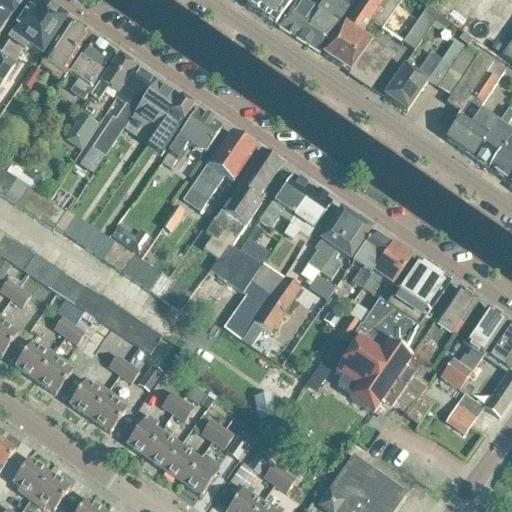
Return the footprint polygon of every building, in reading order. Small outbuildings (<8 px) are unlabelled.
[(0,0),(0,38),(25,0),(0,0)] [(251,0),(244,10),(274,30),(294,0),(251,0)] [(294,43),(313,14),(301,6),(304,0),(294,0),(297,2),(277,32),(294,43)] [(348,0),(323,0),(314,15),(313,14),(294,43),(318,58),(355,4),(348,0)] [(381,33),(404,0),(363,0),(322,59),(371,92),(394,57),(372,42),(370,46),(358,38),(368,24),(381,33)] [(65,23),(41,7),(34,18),(28,14),(0,57),(0,93),(14,71),(11,70),(20,56),(24,58),(27,53),(33,57),(34,55),(40,59),(65,23)] [(413,55),(438,19),(426,11),(402,47),(413,55)] [(60,85),(90,41),(69,26),(38,70),(60,85)] [(92,42),(68,77),(79,85),(70,98),(81,105),(114,58),(92,42)] [(404,70),(383,101),(406,117),(429,83),(440,90),(467,52),(455,44),(441,64),(431,57),(416,78),(404,70)] [(511,44),(500,63),(511,71),(511,44)] [(440,90),(439,91),(451,99),(444,108),(457,117),(453,122),(458,125),(445,144),(471,162),(496,127),(477,113),(502,77),(489,68),(467,52),(440,90)] [(116,100),(135,72),(117,60),(89,101),(97,106),(106,93),(116,100)] [(28,94),(39,77),(32,72),(20,89),(28,94)] [(103,162),(116,142),(155,86),(136,73),(116,102),(125,108),(114,124),(111,121),(90,152),(103,162)] [(168,119),(179,103),(155,86),(150,94),(132,119),(116,142),(129,150),(139,134),(140,135),(145,128),(157,136),(168,119)] [(157,136),(154,140),(155,141),(138,164),(150,173),(193,112),(179,103),(168,119),(157,136)] [(204,158),(222,132),(196,114),(178,139),(179,140),(161,167),(170,173),(188,146),(204,158)] [(496,127),(471,162),(488,174),(511,139),(511,135),(504,130),(511,120),(505,115),(496,127)] [(68,139),(84,149),(97,129),(77,116),(71,125),(75,128),(68,139)] [(232,188),(255,155),(228,137),(206,170),(207,171),(204,176),(203,176),(187,201),(183,207),(197,217),(216,189),(220,187),(223,182),(232,188)] [(511,139),(488,174),(508,188),(511,182),(511,139)] [(231,249),(232,250),(260,206),(257,204),(279,172),(259,158),(225,208),(220,216),(215,224),(214,223),(205,237),(210,240),(201,252),(217,263),(227,250),(229,251),(231,249)] [(0,199),(3,202),(15,183),(6,177),(0,185),(0,199)] [(293,221),(312,194),(291,180),(273,207),(271,206),(257,226),(269,234),(283,214),(293,221)] [(13,208),(25,190),(15,183),(3,202),(13,208)] [(22,214),(35,196),(25,190),(13,208),(22,214)] [(312,194),(293,221),(294,221),(283,237),(292,243),(297,235),(308,242),(331,207),(312,194)] [(32,221),(44,203),(35,196),(22,214),(32,221)] [(42,227),(54,209),(44,203),(32,221),(42,227)] [(53,232),(63,216),(54,209),(42,227),(51,234),(53,232)] [(170,237),(184,216),(174,210),(160,230),(170,237)] [(319,277),(355,223),(340,213),(319,244),(319,245),(313,254),(315,256),(300,279),(312,287),(318,277),(319,277)] [(63,216),(53,232),(62,237),(74,220),(65,214),(63,216)] [(71,244),(83,226),(74,220),(62,237),(71,244)] [(355,223),(319,277),(330,285),(340,269),(334,265),(339,258),(349,265),(370,234),(355,223)] [(81,250),(93,233),(83,226),(71,244),(81,250)] [(91,257),(103,239),(93,233),(81,250),(91,257)] [(139,235),(127,252),(138,260),(150,243),(139,235)] [(361,293),(391,248),(373,236),(352,267),(360,273),(351,286),(361,293)] [(0,260),(4,263),(16,245),(7,239),(0,248),(0,260)] [(100,264),(112,246),(103,239),(91,257),(100,264)] [(248,240),(242,254),(265,264),(271,250),(248,240)] [(14,270),(26,251),(16,245),(4,263),(14,270)] [(110,270),(122,252),(112,246),(100,264),(110,270)] [(391,248),(361,293),(372,301),(379,291),(373,287),(377,280),(392,290),(411,262),(391,248)] [(262,271),(251,263),(238,254),(232,250),(231,249),(229,251),(227,250),(217,263),(209,276),(241,298),(249,286),(252,288),(262,271)] [(24,276),(36,258),(26,251),(14,270),(24,276)] [(120,277),(132,259),(122,252),(110,270),(120,277)] [(34,283),(46,264),(36,258),(24,276),(34,283)] [(129,283),(141,265),(132,259),(120,277),(129,283)] [(0,285),(10,270),(0,263),(0,285)] [(43,289),(55,271),(46,264),(34,283),(43,289)] [(425,323),(449,287),(415,264),(384,308),(378,304),(360,330),(358,328),(347,345),(353,350),(335,377),(342,382),(337,390),(351,400),(349,402),(373,419),(381,408),(389,414),(395,404),(411,380),(421,365),(413,360),(433,329),(425,323)] [(138,289),(149,271),(141,265),(129,283),(138,289)] [(271,301),(283,283),(262,269),(262,271),(252,288),(271,301)] [(53,295),(65,277),(55,271),(43,289),(53,295)] [(146,295),(158,276),(149,271),(138,289),(146,295)] [(155,300),(167,282),(158,276),(146,295),(155,300)] [(63,302),(75,284),(65,277),(53,295),(63,302)] [(166,308),(178,290),(167,282),(155,300),(166,308)] [(253,326),(261,331),(269,336),(298,294),(283,283),(271,301),(263,312),(256,323),(253,326)] [(0,296),(11,304),(19,292),(8,284),(0,294),(0,296)] [(72,308),(84,290),(75,284),(63,302),(72,308)] [(271,301),(252,288),(249,286),(241,298),(244,300),(263,312),(271,301)] [(82,314),(94,296),(84,290),(72,308),(82,314)] [(178,290),(166,308),(178,316),(190,298),(178,290)] [(19,292),(11,304),(22,312),(30,300),(19,292)] [(432,372),(443,356),(477,306),(458,293),(433,329),(413,360),(421,365),(432,372)] [(92,321),(104,303),(94,296),(82,314),(92,321)] [(256,323),(263,312),(244,300),(237,310),(256,323)] [(101,327),(113,309),(104,303),(92,321),(101,327)] [(63,305),(55,318),(62,322),(73,330),(81,317),(63,305)] [(111,334),(123,315),(113,309),(101,327),(111,334)] [(248,333),(253,326),(256,323),(237,310),(230,321),(248,333)] [(484,359),(506,326),(487,313),(462,348),(471,354),(466,361),(463,359),(458,369),(451,365),(439,383),(458,396),(484,359)] [(330,314),(321,326),(330,333),(339,320),(330,314)] [(121,340),(132,322),(123,315),(111,334),(121,340)] [(345,349),(347,345),(358,328),(345,320),(332,340),(345,349)] [(241,344),(248,333),(230,321),(223,332),(241,344)] [(0,322),(0,362),(16,339),(9,334),(11,331),(0,322)] [(64,342),(73,330),(62,322),(53,335),(64,342)] [(130,346),(142,328),(132,322),(121,340),(130,346)] [(249,350),(261,331),(253,326),(248,333),(241,344),(249,350)] [(511,330),(506,326),(484,359),(508,375),(511,369),(511,330)] [(139,352),(151,334),(142,328),(130,346),(139,352)] [(73,330),(64,342),(75,350),(85,338),(73,330)] [(151,334),(139,352),(148,358),(160,340),(151,334)] [(34,386),(53,359),(40,350),(38,354),(30,348),(13,372),(34,386)] [(184,380),(196,362),(183,354),(171,371),(184,380)] [(53,359),(34,386),(54,400),(71,377),(63,371),(65,368),(53,359)] [(119,380),(127,367),(116,360),(107,372),(119,380)] [(127,367),(119,380),(130,388),(138,375),(127,367)] [(148,397),(162,377),(151,369),(137,390),(148,397)] [(498,423),(511,402),(511,378),(508,376),(483,413),(498,423)] [(313,379),(305,390),(317,398),(324,388),(313,379)] [(409,413),(419,398),(425,389),(411,380),(395,404),(409,413)] [(88,424),(107,397),(94,389),(92,392),(84,386),(68,409),(88,424)] [(107,397),(88,424),(109,438),(125,415),(117,410),(120,406),(107,397)] [(173,421),(183,406),(171,397),(161,412),(173,421)] [(275,422),(270,398),(252,402),(257,426),(275,422)] [(419,398),(409,413),(404,420),(416,428),(431,406),(419,398)] [(469,431),(481,412),(463,400),(451,420),(469,431)] [(183,406),(173,421),(184,428),(194,413),(183,406)] [(143,462),(161,437),(154,432),(157,428),(147,421),(143,425),(142,424),(125,449),(143,462)] [(210,446),(220,431),(210,425),(200,439),(210,446)] [(220,431),(210,446),(222,454),(233,440),(220,431)] [(161,437),(143,462),(162,475),(179,450),(169,443),(172,438),(164,433),(161,437)] [(237,465),(251,445),(240,437),(226,457),(237,465)] [(0,445),(0,475),(14,455),(0,445)] [(258,478),(274,455),(263,447),(247,471),(258,478)] [(181,488),(198,463),(179,450),(162,475),(181,488)] [(219,471),(202,460),(199,464),(198,463),(181,488),(199,501),(217,476),(216,475),(219,471)] [(29,506),(48,478),(27,464),(11,488),(19,493),(16,497),(29,506)] [(342,506),(337,511),(394,511),(403,499),(355,465),(332,499),(342,506)] [(262,483),(273,491),(284,476),(272,468),(262,483)] [(284,476),(273,491),(285,499),(295,484),(284,476)] [(48,478),(29,506),(38,511),(44,511),(45,511),(46,511),(55,511),(69,493),(48,478)] [(258,511),(262,507),(251,499),(253,496),(246,491),(244,495),(242,493),(228,511),(258,511)] [(337,511),(342,506),(332,499),(327,495),(317,510),(318,511),(337,511)]
